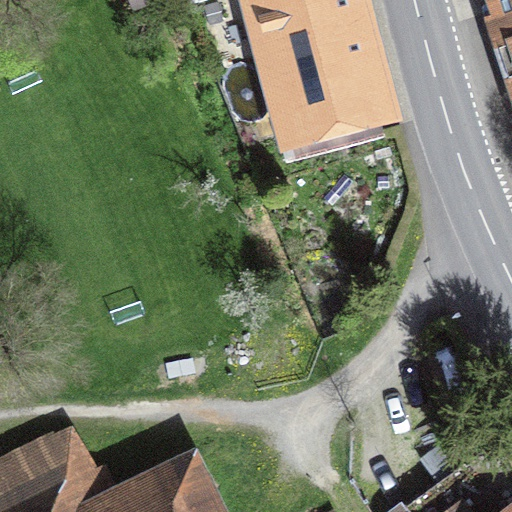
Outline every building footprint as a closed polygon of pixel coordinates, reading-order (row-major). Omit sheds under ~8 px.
[(260,0),(296,135),(378,113),(348,0),(260,0)] [(511,0),(499,0),(511,39),(511,0)] [(511,448),(511,440),(494,414),(469,431),(490,463),(511,448)] [(56,441),(0,468),(0,511),(218,511),(193,460),(118,497),(104,469),(77,482),(56,441)] [(464,464),(404,508),(407,511),(511,511),(511,484),(500,469),(479,484),(464,464)]
